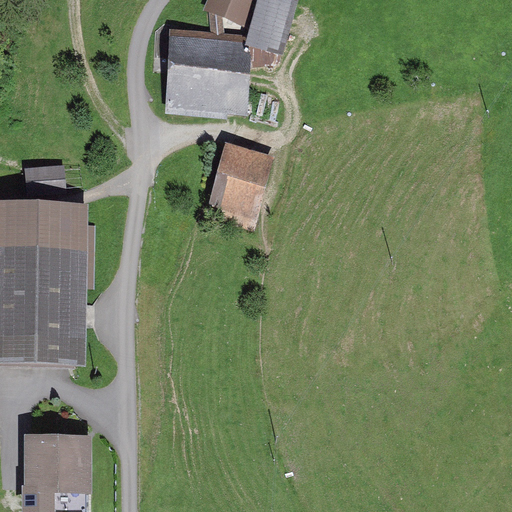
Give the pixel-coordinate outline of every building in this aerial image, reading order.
[(217,0),(213,10),(249,24),(258,0),(217,0)] [(296,0),(268,0),(255,46),(281,53),(296,0)] [(177,39),(176,109),(248,111),(250,41),(177,39)] [(236,153),(220,207),(258,218),(273,164),(236,153)] [(66,193),(64,166),(25,169),(27,195),(66,193)] [(0,364),(86,366),(87,289),(94,289),(96,226),(88,226),(88,205),(0,202),(0,364)] [(90,447),(40,447),(40,494),(90,494),(90,447)]
